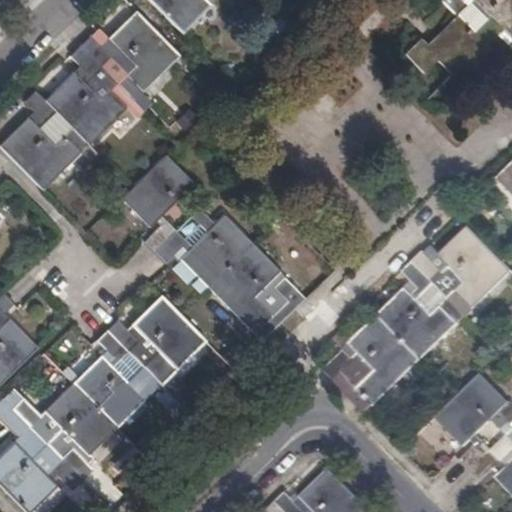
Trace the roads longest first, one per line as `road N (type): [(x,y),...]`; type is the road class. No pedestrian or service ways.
road 1 (track): [(319,424),(298,344),(511,129)]
road 2 (residential): [(417,511),(341,432),(319,424),(255,462),(207,511)]
road 3 (residential): [(0,158),(69,230),(94,308)]
road 4 (unknown): [(0,396),(90,325),(94,308)]
